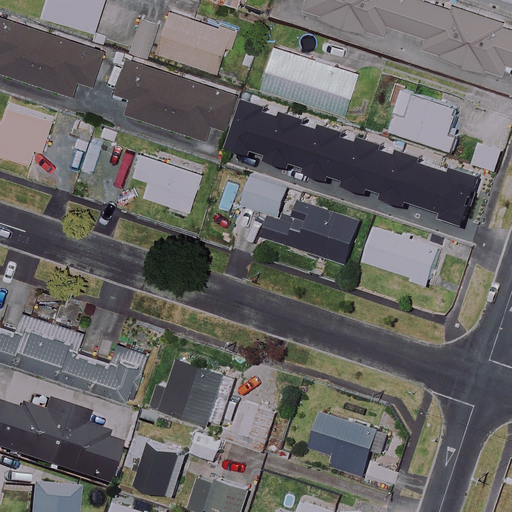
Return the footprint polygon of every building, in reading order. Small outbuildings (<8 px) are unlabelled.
[(107,0),(48,0),(44,13),(97,30),(107,0)] [(308,0),(305,9),(383,36),(387,23),(427,37),(423,48),(503,76),(507,63),(511,64),(511,25),(453,4),(451,9),(425,0),(308,0)] [(235,29),(174,8),(160,50),(222,70),(235,29)] [(106,52),(0,16),(0,52),(0,53),(0,70),(75,95),(80,80),(95,85),(106,52)] [(361,69),(276,43),(263,87),(347,113),(361,69)] [(240,95),(129,58),(118,92),(132,97),(127,112),(207,139),(212,124),(229,129),(240,95)] [(396,130),(459,149),(465,134),(457,131),(464,113),(461,112),(463,105),(419,92),(412,114),(402,111),(396,130)] [(262,146),(276,151),(275,155),(300,164),(301,159),(314,164),(313,168),(338,176),(340,172),(353,177),(352,181),(377,189),(378,185),(392,189),(390,194),(416,202),(417,198),(451,209),(450,214),(473,221),(480,201),(477,200),(480,192),(483,192),(490,172),(461,163),(459,166),(431,157),(432,153),(406,145),(405,149),(392,144),(393,140),(368,132),(367,136),(353,132),(355,128),(329,119),(328,123),(315,119),(316,115),(291,106),(289,111),(276,106),(277,102),(253,94),(236,143),(261,151),(262,146)] [(55,122),(9,108),(0,136),(0,150),(34,161),(38,146),(47,149),(55,122)] [(500,169),(507,148),(483,140),(476,162),(500,169)] [(206,170),(144,150),(137,173),(152,178),(147,193),(193,208),(206,170)] [(289,186),(254,177),(246,207),(274,214),(266,241),(352,264),(363,219),(303,204),(297,223),(281,219),(289,186)] [(443,247),(378,226),(367,260),(431,281),(443,247)] [(0,351),(136,397),(151,353),(25,311),(20,326),(0,319),(0,351)] [(238,378),(180,359),(173,382),(163,379),(154,406),(222,428),(238,378)] [(0,447),(109,484),(124,437),(85,424),(89,412),(49,398),(45,411),(22,403),(20,408),(0,401),(0,447)] [(229,426),(224,438),(266,453),(279,415),(248,404),(239,430),(229,426)] [(381,428),(324,410),(313,446),(336,453),(333,465),(366,475),(381,428)] [(189,454),(153,442),(138,483),(174,496),(189,454)] [(288,481),(267,474),(263,486),(285,493),(288,481)] [(246,511),(254,491),(217,476),(204,509),(210,511),(246,511)] [(79,511),(82,487),(35,482),(31,511),(79,511)] [(153,511),(118,500),(113,511),(153,511)] [(339,511),(305,501),(301,511),(339,511)]
